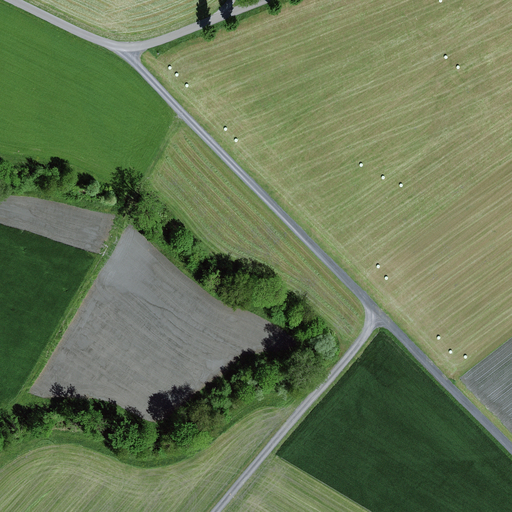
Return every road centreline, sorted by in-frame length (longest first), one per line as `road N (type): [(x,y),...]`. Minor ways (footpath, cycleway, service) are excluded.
road 1 (track): [(128,45),(134,61),(368,307),(364,336),(216,511)]
road 2 (unclassified): [(267,0),(128,45),(13,0)]
road 3 (track): [(368,307),(511,452)]
